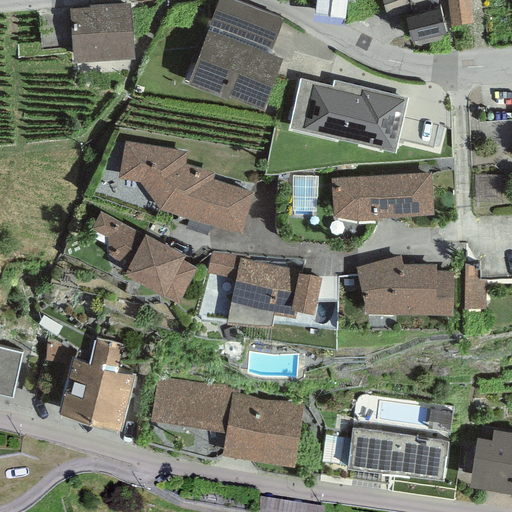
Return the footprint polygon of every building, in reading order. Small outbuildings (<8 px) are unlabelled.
[(233,0),(219,0),(207,31),(270,54),(283,20),(233,0)] [(347,0),(316,0),(314,15),(345,19),(347,0)] [(412,10),(408,0),(381,0),(387,17),(412,10)] [(408,0),(412,10),(412,13),(444,4),(443,0),(408,0)] [(447,0),(450,26),(473,24),(470,0),(447,0)] [(131,3),(90,5),(90,8),(70,9),(74,64),(134,60),(131,3)] [(405,18),(411,43),(446,34),(440,10),(405,18)] [(263,112),(283,59),(270,54),(207,31),(188,84),(263,112)] [(299,79),(288,130),(395,154),(408,97),(334,80),(333,86),(299,79)] [(118,179),(140,182),(159,210),(242,234),(253,193),(212,180),(214,174),(185,165),(186,153),(124,142),(118,179)] [(357,222),(381,221),(380,219),(434,215),(431,173),(331,179),(333,218),(357,222)] [(317,176),(292,176),(291,211),(317,212),(317,176)] [(144,236),(101,212),(91,229),(107,237),(108,256),(128,268),(123,276),(178,304),(197,269),(182,261),(185,257),(145,234),(144,236)] [(236,279),(240,258),(212,252),(207,273),(236,279)] [(401,255),(356,268),(364,303),(365,315),(452,316),(453,271),(436,271),(437,265),(403,265),(401,255)] [(302,271),(240,258),(236,279),(226,325),(271,327),(274,315),(295,319),(297,313),(314,316),(321,279),(301,274),(302,271)] [(477,268),(464,263),(464,310),(485,310),(486,280),(477,280),(477,268)] [(73,360),(58,416),(119,432),(134,375),(117,371),(123,346),(96,339),(89,365),(73,360)] [(0,394),(12,397),(22,354),(0,348),(0,394)] [(225,433),(222,457),(293,468),(303,403),(238,394),(239,389),(157,377),(150,422),(225,433)] [(452,413),(430,410),(427,429),(449,432),(452,413)] [(352,428),(347,470),(444,482),(448,441),(352,428)] [(469,489),(511,495),(511,432),(493,430),(491,441),(476,439),(469,489)] [(264,499),(263,511),(326,511),(327,502),(264,499)]
